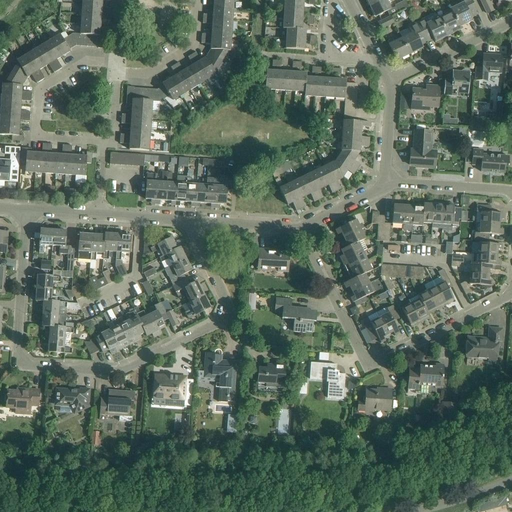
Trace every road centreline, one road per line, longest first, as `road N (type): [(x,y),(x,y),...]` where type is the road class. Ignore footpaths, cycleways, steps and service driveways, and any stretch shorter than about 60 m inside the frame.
road 1 (residential): [(194,221),(227,315),(117,372),(33,367),(20,361),(17,346),(27,210)]
road 2 (residential): [(301,227),(369,360),(384,360),(511,287)]
road 3 (residential): [(102,142),(39,134),(37,91),(87,62),(116,63)]
road 4 (residential): [(388,82),(511,23)]
road 5 (residential): [(116,72),(145,74),(190,46),(194,0)]
road 6 (residential): [(511,193),(385,182)]
